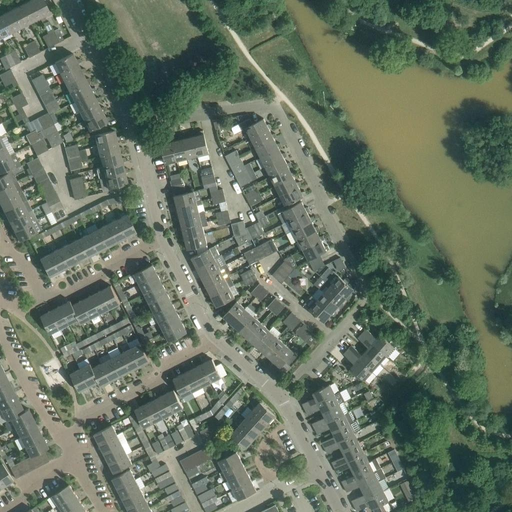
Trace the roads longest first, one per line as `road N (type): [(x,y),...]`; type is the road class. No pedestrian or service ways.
road 1 (residential): [(279,393),(366,296),(273,110),(262,103),(134,125)]
road 2 (residential): [(67,437),(175,359),(217,341)]
road 3 (residential): [(134,125),(66,0)]
road 4 (residential): [(67,437),(53,432),(0,329)]
road 5 (residential): [(47,300),(162,240)]
